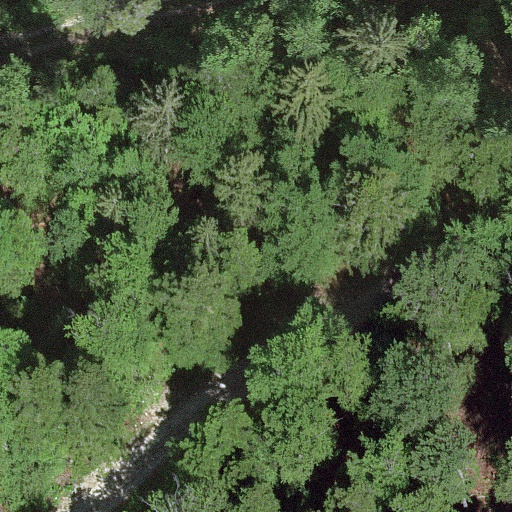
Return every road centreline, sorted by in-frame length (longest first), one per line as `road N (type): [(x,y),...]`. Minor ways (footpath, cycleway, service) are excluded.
road 1 (track): [(80,511),(118,465),(229,385),(511,217)]
road 2 (track): [(0,59),(188,0)]
